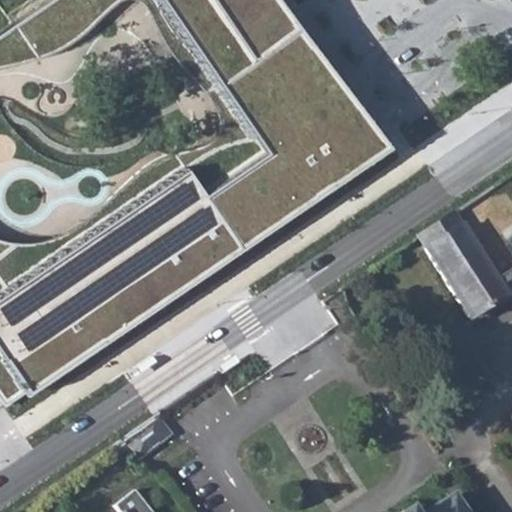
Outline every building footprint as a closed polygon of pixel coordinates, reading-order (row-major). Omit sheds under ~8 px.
[(55,0),(0,39),(0,401),(1,403),(383,146),(308,50),(267,0),(55,0)] [(511,237),(506,242),(511,251),(511,267),(496,278),(451,213),(416,236),(472,317),(506,294),(501,286),(511,278),(511,237)] [(112,443),(134,474),(164,451),(157,441),(169,432),(156,412),(112,443)] [(151,511),(134,488),(114,504),(119,510),(116,511),(151,511)] [(402,511),(460,511),(451,497),(428,511),(403,511),(404,511),(402,511)]
